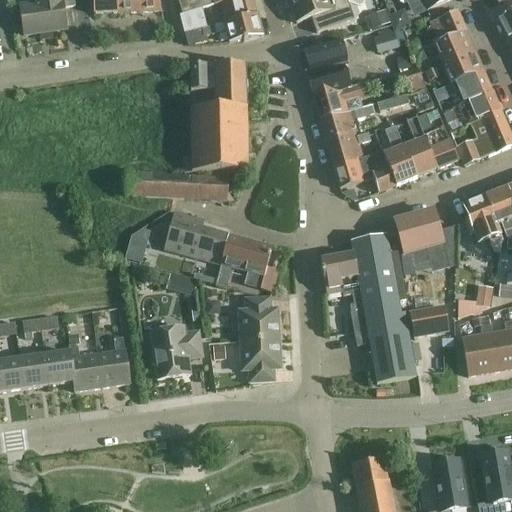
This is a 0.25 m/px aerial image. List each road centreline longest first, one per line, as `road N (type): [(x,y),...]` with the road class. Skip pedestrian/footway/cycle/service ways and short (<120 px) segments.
road 1 (residential): [(0,444),(248,410),(313,409)]
road 2 (residential): [(11,80),(277,46)]
road 3 (residential): [(511,168),(321,235)]
road 4 (residential): [(315,419),(419,417),(511,403)]
road 5 (residential): [(313,409),(304,290),(311,251)]
road 6 (residential): [(304,125),(268,134),(237,228)]
